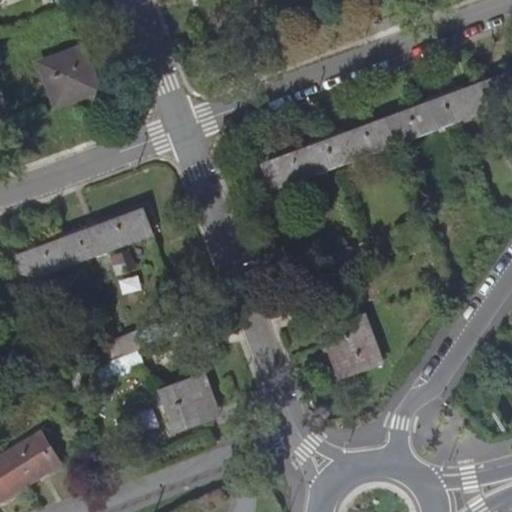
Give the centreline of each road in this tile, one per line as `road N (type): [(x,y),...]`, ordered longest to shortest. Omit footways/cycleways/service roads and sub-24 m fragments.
road 1 (residential): [(511,4),(182,128)]
road 2 (residential): [(182,128),(296,430)]
road 3 (residential): [(75,511),(296,430)]
road 4 (residential): [(399,465),(401,422),(511,277)]
road 5 (residential): [(182,128),(0,196)]
road 6 (residential): [(134,0),(182,128)]
